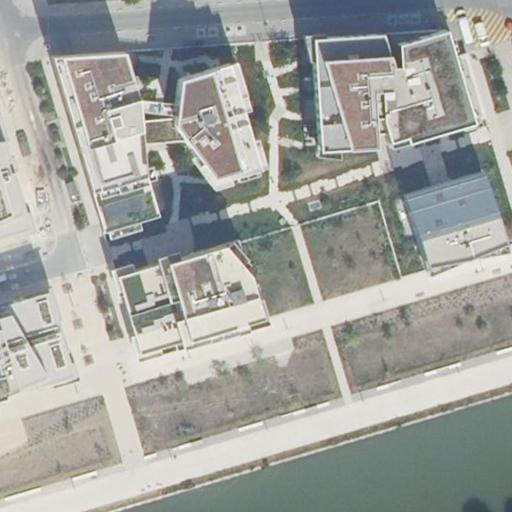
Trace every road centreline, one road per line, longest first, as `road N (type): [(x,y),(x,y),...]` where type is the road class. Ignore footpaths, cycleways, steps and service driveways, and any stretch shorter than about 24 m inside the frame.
road 1 (residential): [(14,29),(244,19),(420,0)]
road 2 (residential): [(14,29),(70,262)]
road 3 (residential): [(70,262),(125,479)]
